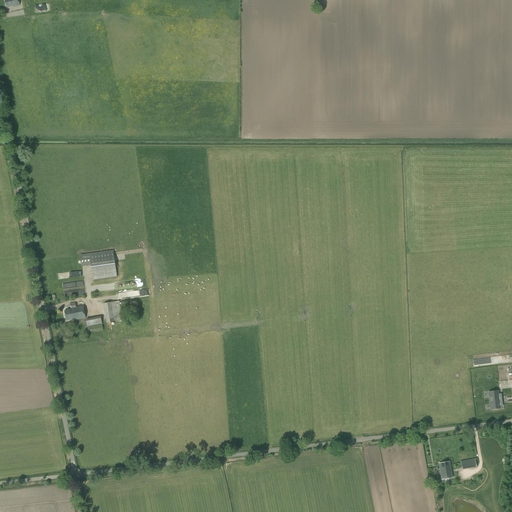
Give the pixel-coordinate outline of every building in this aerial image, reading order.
[(116,277),(112,251),(80,256),(81,267),(91,266),(93,280),(116,277)] [(106,323),(122,321),(119,302),(104,304),(106,323)] [(76,307),(75,303),(70,304),(72,310),(64,311),(66,321),(74,319),(74,321),(86,318),(83,306),(76,307)] [(87,327),(102,324),(101,316),(86,319),(87,327)] [(88,333),(103,330),(102,325),(87,327),(88,333)] [(499,390),(488,392),(490,410),(501,409),(501,407),(503,406),(501,394),(499,394),(499,390)] [(475,459),(468,460),(469,467),(476,466),(475,459)] [(441,479),(452,477),(449,461),(439,463),(441,479)]
